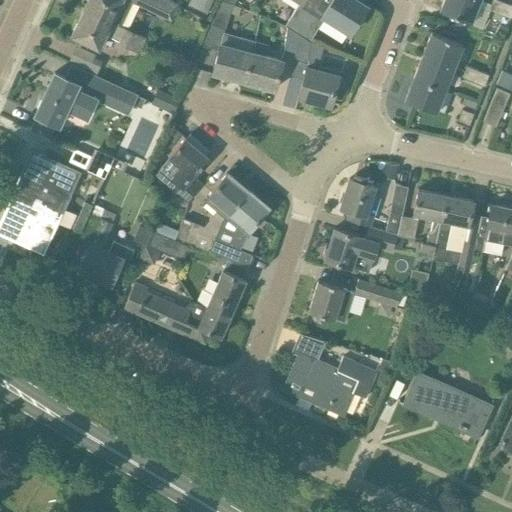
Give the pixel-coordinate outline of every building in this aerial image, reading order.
[(87,0),(84,9),(145,38),(146,37),(123,26),(133,3),(171,21),(178,6),(167,0),(87,0)] [(233,4),(224,0),(220,0),(215,16),(212,23),(225,28),(230,13),(238,16),(241,7),(239,6),(233,4)] [(356,0),(331,0),(322,15),(350,32),(366,6),(356,0)] [(471,22),(480,0),(443,0),(439,10),(471,22)] [(492,0),(491,4),(511,12),(511,4),(499,0),(492,0)] [(310,11),(298,4),(285,27),(286,27),(297,32),(310,11)] [(511,15),(511,12),(491,4),(489,10),(511,18),(511,15)] [(145,38),(84,9),(71,35),(99,48),(105,35),(119,41),(117,43),(139,53),(145,38)] [(324,19),(310,11),(297,32),(311,39),(324,19)] [(286,27),(283,56),(295,60),(297,32),(286,27)] [(251,51),(253,40),(223,32),(220,42),(212,73),(243,81),(251,51)] [(295,60),(309,64),(311,39),(297,32),(295,60)] [(422,55),(453,66),(461,44),(431,32),(422,55)] [(256,41),(253,40),(251,51),(243,81),(274,90),(282,60),(253,51),(256,41)] [(453,66),(422,55),(413,77),(444,89),(453,66)] [(464,71),(487,80),(489,74),(466,65),(464,71)] [(338,75),(306,66),(298,96),(330,105),(332,96),(345,100),(351,78),(338,75)] [(140,108),(145,98),(82,70),(77,82),(55,72),(35,114),(37,114),(32,125),(49,134),(55,122),(58,124),(65,109),(88,120),(96,101),(127,115),(132,105),(140,108)] [(496,82),(511,89),(511,75),(501,70),(496,82)] [(484,86),(487,80),(464,71),(462,77),(484,86)] [(435,112),(444,89),(413,77),(405,100),(435,112)] [(510,93),(497,87),(483,120),(496,126),(510,93)] [(180,98),(158,88),(152,101),(174,112),(180,98)] [(477,103),(465,98),(462,104),(475,109),(477,103)] [(460,122),(469,125),(473,114),(465,110),(460,122)] [(209,157),(185,137),(169,157),(182,168),(173,178),(182,186),(177,193),(188,202),(196,192),(197,190),(203,183),(194,175),(209,157)] [(75,148),(69,161),(89,170),(104,177),(109,166),(114,156),(93,147),(90,155),(75,148)] [(62,196),(68,198),(81,171),(32,149),(14,190),(56,209),(62,196)] [(397,166),(382,163),(380,175),(394,178),(397,166)] [(222,220),(248,190),(227,173),(206,198),(218,209),(204,226),(183,218),(180,225),(175,238),(195,245),(209,251),(222,220)] [(354,179),(349,178),(340,207),(350,210),(347,219),(368,226),(372,215),(365,213),(374,186),(365,183),(366,180),(354,176),(354,179)] [(432,255),(446,194),(418,189),(413,214),(434,218),(431,231),(429,231),(426,243),(422,243),(420,252),(432,255)] [(49,223),(56,209),(14,190),(0,219),(0,234),(43,254),(56,226),(49,223)] [(268,207),(248,190),(222,220),(209,251),(247,266),(252,254),(240,250),(248,231),(268,207)] [(473,200),(446,194),(432,255),(431,259),(443,262),(446,248),(461,251),(458,265),(469,267),(473,248),(480,216),(470,213),(473,200)] [(78,214),(86,218),(92,204),(85,201),(78,214)] [(488,217),(480,215),(480,216),(473,248),(501,254),(503,242),(511,244),(511,208),(491,204),(488,217)] [(390,205),(385,230),(395,234),(397,234),(398,235),(402,215),(403,208),(390,205)] [(114,219),(101,213),(89,244),(78,270),(110,283),(115,271),(123,274),(134,249),(112,240),(107,252),(101,249),(114,219)] [(72,228),(79,231),(86,218),(78,214),(72,228)] [(402,215),(398,235),(405,236),(414,238),(418,218),(402,215)] [(326,243),(323,255),(325,256),(324,258),(327,259),(351,267),(368,272),(376,245),(391,249),(391,247),(395,234),(394,234),(385,231),(385,232),(368,227),(365,237),(334,228),(328,244),(326,243)] [(152,229),(146,245),(160,251),(168,254),(175,239),(152,229)] [(395,234),(391,247),(401,250),(405,236),(398,235),(397,234),(395,234)] [(175,239),(168,254),(183,260),(189,245),(175,239)] [(145,245),(139,258),(149,262),(156,260),(160,251),(146,245),(145,245)] [(245,279),(223,269),(206,308),(205,310),(227,320),(245,279)] [(354,291),(354,293),(396,306),(400,293),(397,292),(369,283),(358,279),(354,291)] [(345,322),(354,293),(354,291),(343,288),(317,280),(308,311),(333,318),(345,322)] [(124,306),(181,331),(205,343),(210,332),(220,337),(227,320),(205,310),(206,308),(193,302),(183,309),(146,292),(148,288),(134,282),(124,306)] [(451,298),(434,293),(432,300),(449,305),(449,304),(451,298)] [(490,304),(467,297),(462,311),(486,317),(490,304)] [(324,341),(301,333),(294,350),(299,352),(289,375),(283,388),(313,401),(343,414),(352,393),(364,398),(376,371),(342,356),(336,370),(315,361),(324,341)] [(396,366),(411,372),(422,349),(407,342),(396,366)] [(376,368),(386,373),(391,361),(381,358),(379,364),(378,363),(376,368)] [(490,403),(416,369),(402,402),(476,435),(490,403)] [(511,420),(499,446),(511,451),(511,420)]
